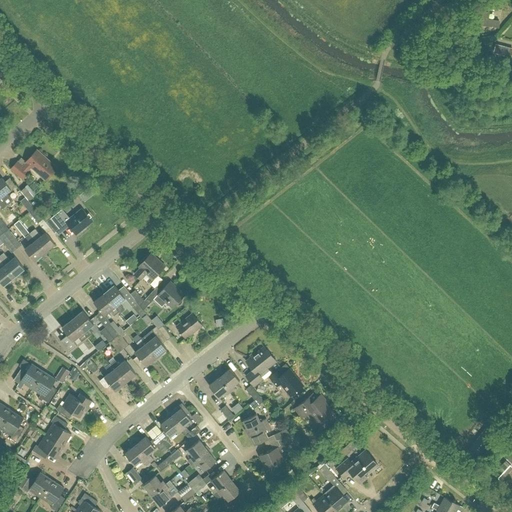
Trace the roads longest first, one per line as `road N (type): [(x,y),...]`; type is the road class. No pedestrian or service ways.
road 1 (residential): [(422,450),(264,309)]
road 2 (residential): [(0,353),(20,326),(158,214)]
road 3 (residential): [(158,214),(45,107)]
road 4 (residential): [(264,309),(158,214)]
